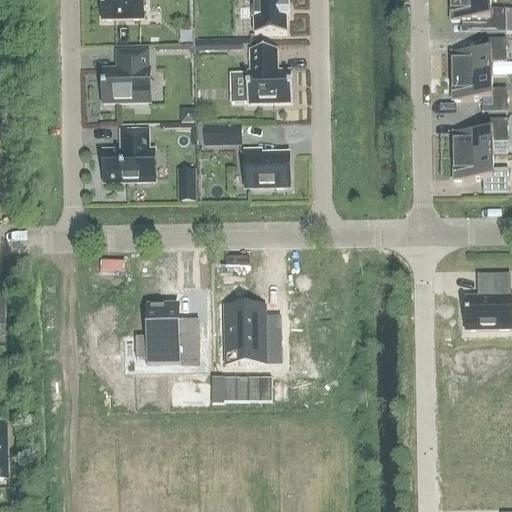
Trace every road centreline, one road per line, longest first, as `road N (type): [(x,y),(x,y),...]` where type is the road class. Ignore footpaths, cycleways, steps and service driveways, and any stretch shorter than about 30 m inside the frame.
road 1 (residential): [(424,236),(427,511)]
road 2 (unclassified): [(68,243),(320,238)]
road 3 (unclassified): [(67,0),(68,243)]
road 4 (unclassified): [(317,0),(320,238)]
road 5 (unclassified): [(420,0),(424,236)]
